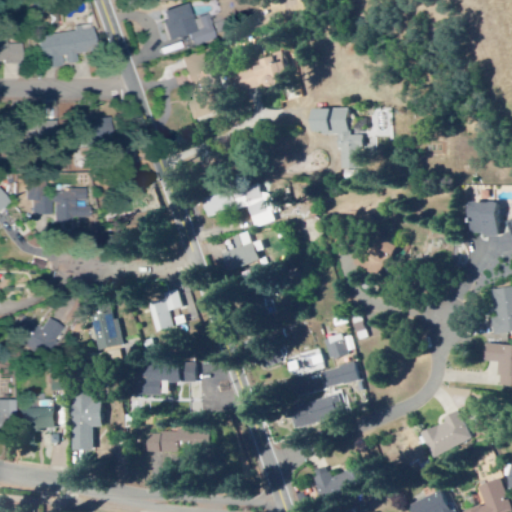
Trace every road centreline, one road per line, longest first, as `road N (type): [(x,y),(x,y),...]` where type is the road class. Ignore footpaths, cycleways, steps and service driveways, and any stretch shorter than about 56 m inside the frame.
road 1 (tertiary): [(286,511),(101,0)]
road 2 (residential): [(286,511),(158,505),(0,471)]
road 3 (residential): [(273,472),(318,443),(398,416),(434,393),(439,317)]
road 4 (residential): [(3,218),(24,250),(51,257),(57,271),(196,262)]
road 5 (residential): [(0,90),(132,87)]
